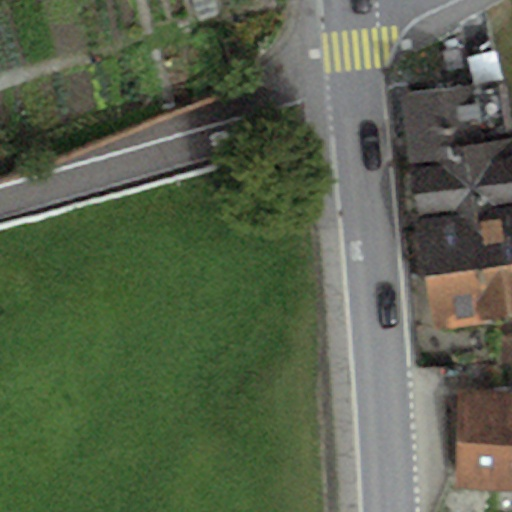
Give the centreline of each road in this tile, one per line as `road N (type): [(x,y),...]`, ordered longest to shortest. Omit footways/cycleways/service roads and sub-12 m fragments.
road 1 (primary): [(361,116),(379,511)]
road 2 (residential): [(361,116),(272,131),(0,203)]
